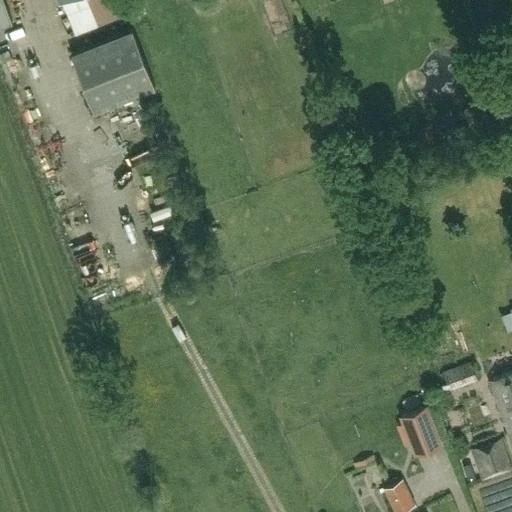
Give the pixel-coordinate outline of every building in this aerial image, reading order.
[(3,0),(0,0),(0,25),(11,21),(3,0)] [(113,0),(65,0),(63,1),(75,34),(120,17),(113,0)] [(132,29),(71,53),(94,112),(155,88),(132,29)] [(94,217),(72,226),(80,244),(102,235),(94,217)] [(438,374),(446,393),(478,382),(470,362),(438,374)] [(511,371),(488,381),(511,445),(511,371)] [(406,410),(421,403),(417,394),(402,400),(406,410)] [(441,443),(436,432),(426,405),(401,415),(416,453),(441,443)] [(471,449),(480,480),(510,472),(501,440),(471,449)] [(374,454),(353,463),(355,467),(376,459),(374,454)] [(402,480),(383,488),(393,511),(399,511),(415,505),(402,480)]
